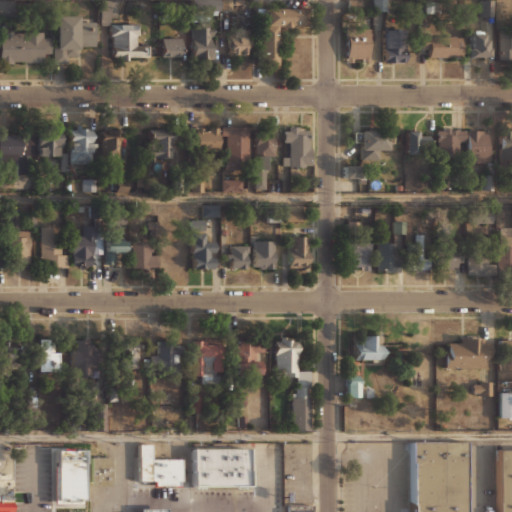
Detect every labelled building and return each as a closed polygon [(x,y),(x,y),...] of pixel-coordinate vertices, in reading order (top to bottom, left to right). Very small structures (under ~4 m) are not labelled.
[(0,0),(0,15),(14,16),(15,0),(0,0)] [(192,0),(217,0),(217,16),(193,15),(192,0)] [(220,0),(232,0),(232,11),(221,10),(220,0)] [(386,11),(385,0),(371,0),(372,10),(386,11)] [(492,16),(492,0),(479,0),(480,16),(492,16)] [(262,23),(263,7),(313,9),(312,26),(274,27),(274,69),(255,66),(256,24),(262,23)] [(53,17),(78,17),(78,64),(53,62),(53,17)] [(110,24),(139,23),(140,57),(110,58),(110,24)] [(190,27),(212,26),(215,60),(190,61),(190,27)] [(235,29),(248,29),(248,55),(227,56),(227,43),(236,44),(235,29)] [(368,29),(345,29),(346,60),(369,60),(368,29)] [(403,63),(403,29),(382,30),(383,63),(403,63)] [(497,60),(511,60),(511,49),(511,30),(498,30),(497,60)] [(0,32),(42,32),(43,65),(0,65),(0,32)] [(427,57),(460,57),(460,36),(428,36),(428,33),(420,33),(420,49),(428,49),(427,57)] [(468,57),(485,57),(486,33),(468,33),(468,57)] [(158,37),(182,37),(182,59),(158,58),(158,37)] [(220,126),(248,127),(247,173),(219,173),(220,126)] [(288,131),(288,127),(298,126),(298,131),(307,130),(308,148),(309,148),(310,166),(287,168),(287,166),(281,166),(280,157),(288,157),(287,142),(281,143),(280,132),(288,131)] [(69,128),(92,129),(89,167),(68,168),(69,128)] [(195,128),(216,129),(216,148),(194,148),(195,128)] [(350,130),(391,129),(391,146),(385,150),(360,151),(358,141),(351,140),(350,130)] [(403,130),(431,129),(430,155),(403,154),(403,130)] [(435,130),(463,129),(463,161),(436,160),(435,130)] [(468,130),(486,131),(488,163),(467,162),(468,130)] [(492,132),(511,132),(511,175),(493,175),(492,132)] [(147,133),(171,133),(171,163),(147,164),(147,133)] [(0,134),(18,134),(18,156),(0,156),(0,134)] [(17,174),(29,174),(30,155),(34,155),(34,134),(18,134),(17,174)] [(119,137),(98,136),(98,158),(119,158),(119,137)] [(37,138),(62,138),(61,162),(35,160),(37,138)] [(253,138),(269,138),(269,141),(273,141),(273,156),(253,155),(253,138)] [(342,166),(366,168),(366,182),(340,180),(342,166)] [(80,179),(97,177),(96,192),(81,192),(80,179)] [(221,179),(240,180),(240,192),(220,191),(221,179)] [(201,204),(219,204),(218,217),(201,217),(201,204)] [(285,207),(304,205),(303,221),(286,220),(285,207)] [(266,207),(280,208),(280,222),(266,222),(266,207)] [(492,207),(471,208),(471,223),(492,222),(492,207)] [(191,220),(202,220),(202,231),(191,231),(191,220)] [(346,221),(358,222),(358,240),(369,240),(368,270),(345,270),(346,221)] [(392,221),(404,222),(404,235),(391,234),(392,221)] [(81,224),(96,226),(93,255),(92,267),(66,265),(69,234),(80,235),(81,224)] [(39,227),(51,227),(50,238),(61,238),(61,253),(67,253),(66,265),(66,270),(37,269),(39,227)] [(498,227),(511,227),(511,247),(498,246),(498,227)] [(5,232),(28,232),(29,266),(6,266),(5,232)] [(412,234),(421,233),(421,257),(427,259),(428,271),(406,272),(405,257),(413,256),(412,234)] [(190,234),(204,234),(204,241),(213,241),(212,271),(189,271),(190,234)] [(286,235),(306,235),(306,267),(287,268),(286,235)] [(104,237),(127,238),(126,266),(103,265),(104,237)] [(252,241),(272,241),(271,270),(251,270),(252,241)] [(130,243),(153,242),(154,251),(154,269),(131,269),(130,243)] [(375,243),(393,242),(394,259),(398,261),(398,273),(373,272),(375,243)] [(431,244),(456,245),(455,270),(430,271),(431,244)] [(228,246),(247,246),(247,268),(228,268),(228,246)] [(497,248),(511,248),(511,278),(495,278),(497,248)] [(466,255),(489,255),(487,264),(494,264),(492,277),(466,276),(466,255)] [(355,338),(376,335),(377,345),(381,360),(352,360),(355,338)] [(36,336),(58,336),(59,370),(37,372),(36,336)] [(446,345),(459,343),(459,337),(481,339),(490,351),(490,358),(483,359),(481,371),(441,370),(446,345)] [(137,369),(137,339),(116,338),(116,368),(137,369)] [(234,373),(257,373),(258,352),(261,352),(262,340),(235,339),(234,373)] [(496,340),(511,342),(511,367),(498,367),(496,340)] [(69,341),(92,342),(92,378),(67,376),(69,341)] [(151,343),(182,344),(181,378),(146,377),(151,343)] [(191,343),(223,343),(223,383),(192,383),(191,343)] [(273,346),(295,346),(294,373),(308,370),(308,400),(291,399),(273,382),(273,346)] [(0,366),(15,367),(16,348),(0,347),(0,366)] [(344,376),(360,373),(372,398),(344,398),(344,376)] [(469,383),(491,384),(491,397),(470,398),(469,383)] [(498,388),(511,388),(511,421),(497,420),(498,388)] [(200,394),(189,393),(188,412),(200,412),(200,394)] [(106,430),(106,403),(92,404),(93,431),(106,430)] [(407,511),(407,442),(463,442),(463,511),(407,511)] [(147,459),(179,459),(179,481),(176,481),(176,487),(149,487),(149,481),(147,481),(135,481),(135,445),(147,445),(147,459)] [(83,449),(56,450),(56,499),(84,499),(83,449)] [(201,486),(187,486),(187,449),(201,449),(201,486)] [(217,486),(201,486),(201,449),(217,449),(217,486)] [(232,486),(217,486),(217,449),(233,449),(232,486)] [(233,449),(248,449),(247,487),(232,486),(233,449)] [(493,511),(493,449),(511,449),(511,511),(493,511)] [(90,456),(110,456),(110,482),(90,482),(90,456)] [(0,511),(0,474),(8,474),(8,480),(10,480),(10,511),(0,511)]
